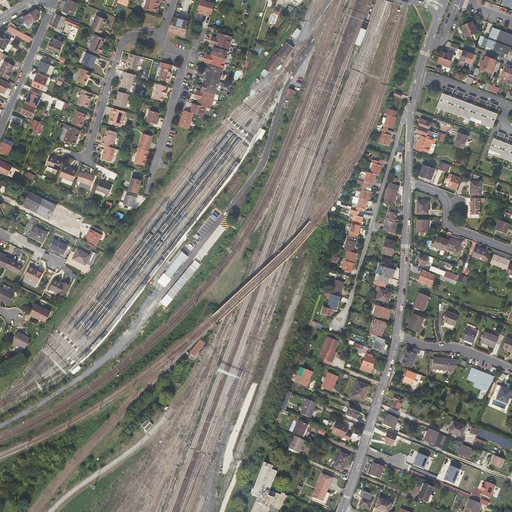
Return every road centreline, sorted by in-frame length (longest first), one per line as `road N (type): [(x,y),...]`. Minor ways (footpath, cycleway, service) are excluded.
road 1 (residential): [(409,112),(338,325)]
road 2 (residential): [(395,334),(341,509)]
road 3 (residential): [(162,32),(118,49),(84,158)]
road 4 (residential): [(406,185),(395,334)]
road 5 (residential): [(51,0),(0,130)]
road 6 (residential): [(406,185),(443,195),(449,226),(511,250)]
road 7 (residential): [(395,334),(466,349),(511,370)]
